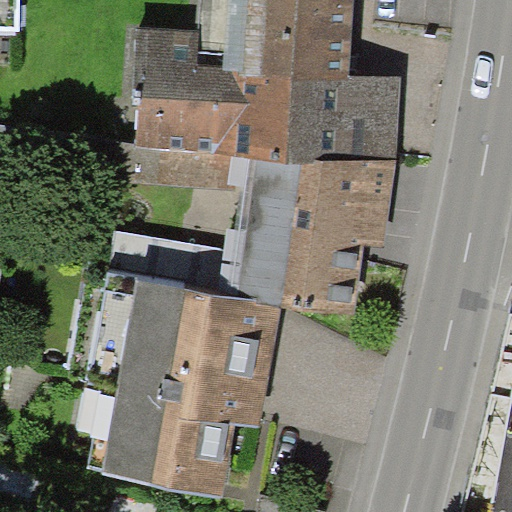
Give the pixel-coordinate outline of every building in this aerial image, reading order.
[(22,0),(0,0),(0,22),(22,23),(22,0)] [(338,154),(345,0),(193,0),(191,28),(137,26),(131,140),(240,148),(278,151),(338,154)] [(279,297),(348,308),(372,155),(338,154),(278,151),(240,148),(228,220),(257,225),(253,252),(114,227),(107,266),(279,297)] [(83,262),(63,370),(99,377),(84,462),(212,485),(225,415),(257,420),(279,297),(107,266),(83,262)] [(325,511),(327,506),(262,492),(257,511),(325,511)]
